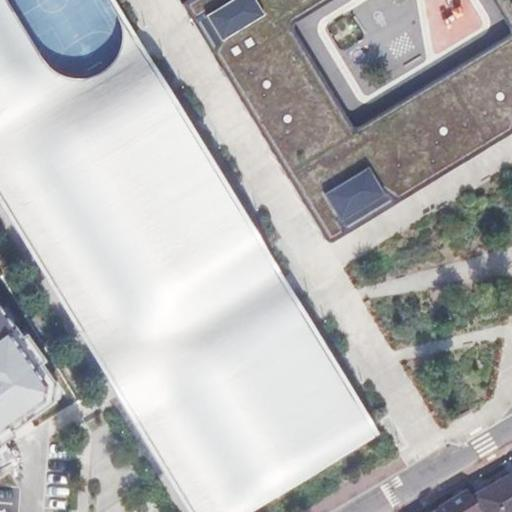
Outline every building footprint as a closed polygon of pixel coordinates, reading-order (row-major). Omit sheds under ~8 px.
[(108,0),(0,0),(0,206),(186,511),(246,511),(374,435),(146,61),(108,0)] [(511,0),(196,0),(187,6),(194,18),(205,18),(219,42),(215,55),(328,240),(340,233),(336,226),(387,193),(396,198),(508,129),(511,110),(511,0)] [(0,436),(45,404),(47,388),(11,334),(16,331),(0,309),(0,436)] [(511,511),(511,481),(471,504),(475,511),(511,511)] [(465,495),(436,511),(475,511),(471,504),(465,495)] [(0,511),(14,511),(14,503),(0,502),(0,511)]
